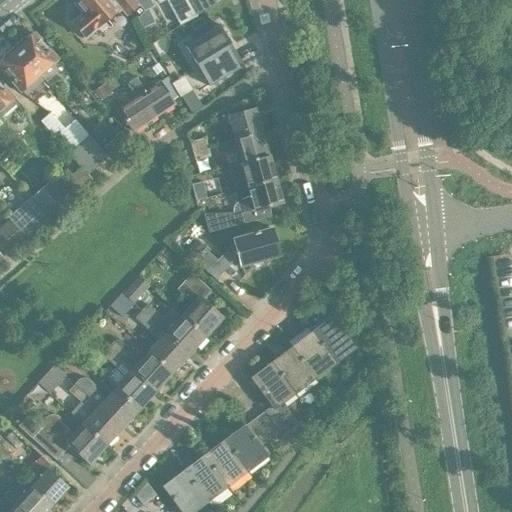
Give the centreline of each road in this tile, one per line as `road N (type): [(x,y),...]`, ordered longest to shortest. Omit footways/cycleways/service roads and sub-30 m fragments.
road 1 (residential): [(95,511),(333,249),(262,0)]
road 2 (tertiary): [(374,0),(412,231)]
road 3 (tertiary): [(435,227),(399,0)]
road 4 (tertiary): [(446,384),(435,227)]
road 5 (tertiary): [(412,231),(446,384)]
road 6 (tertiary): [(466,511),(446,384)]
